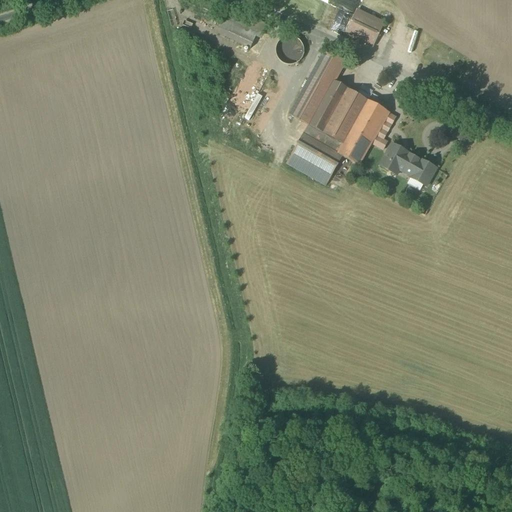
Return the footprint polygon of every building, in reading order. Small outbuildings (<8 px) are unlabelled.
[(268,25),(229,7),(217,35),(250,50),(256,38),(261,40),(268,25)] [(385,23),(357,9),(344,35),(373,49),(385,23)] [(300,43),(295,39),(291,38),(286,38),(281,40),(278,44),(276,49),(276,54),(277,58),(280,61),(283,64),(289,65),(294,64),(297,63),(300,60),(302,55),(303,51),(302,47),(300,43)] [(347,62),(324,50),(287,117),(306,127),(284,167),(326,189),(342,159),(359,168),(372,146),(385,153),(390,144),(384,141),(397,117),(335,84),(347,62)] [(241,85),(248,90),(252,83),(246,78),(241,85)] [(468,143),(475,132),(469,128),(462,139),(468,143)] [(409,178),(420,161),(407,153),(408,153),(391,143),(390,144),(385,153),(378,166),(397,178),(400,173),(409,178)] [(421,160),(420,161),(409,178),(408,179),(427,189),(438,169),(421,160)]
